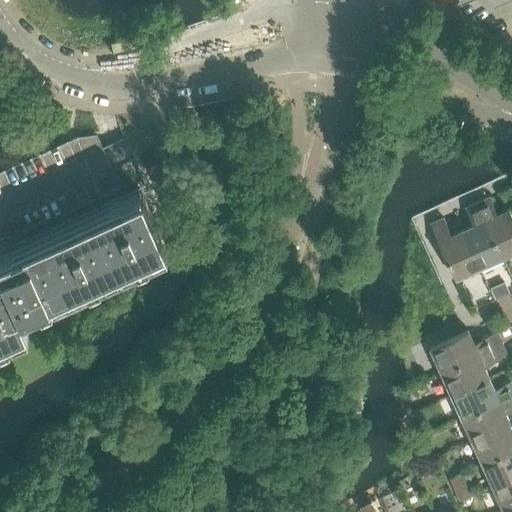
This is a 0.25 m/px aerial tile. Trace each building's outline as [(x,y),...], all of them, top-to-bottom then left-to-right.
[(21,311),(160,247),(166,244),(142,192),(107,208),(106,207),(15,249),(15,248),(14,249),(0,255),(0,269),(2,273),(19,312),(21,311)] [(511,252),(511,215),(508,208),(497,213),(489,197),(477,202),(502,257),(511,252)] [(502,257),(477,202),(465,208),(473,224),(461,229),(479,267),(502,257)] [(479,267),(461,229),(450,234),(443,218),(431,223),(455,278),(479,267)] [(0,338),(28,326),(21,311),(19,312),(2,273),(0,274),(0,338)] [(440,371),(502,343),(497,331),(473,341),(468,330),(430,347),(440,371)] [(489,376),(484,365),(508,355),(502,343),(440,371),(451,394),(489,376)] [(461,417),(511,393),(511,379),(494,387),(489,376),(451,394),(461,417)] [(510,422),(505,411),(511,408),(511,393),(461,417),(471,440),(510,422)] [(482,463),(511,449),(511,427),(510,422),(471,440),(482,463)] [(511,476),(511,449),(482,463),(492,486),(511,476)] [(461,483),(458,474),(449,478),(453,487),(461,483)] [(503,509),(511,504),(511,476),(492,486),(503,509)]
